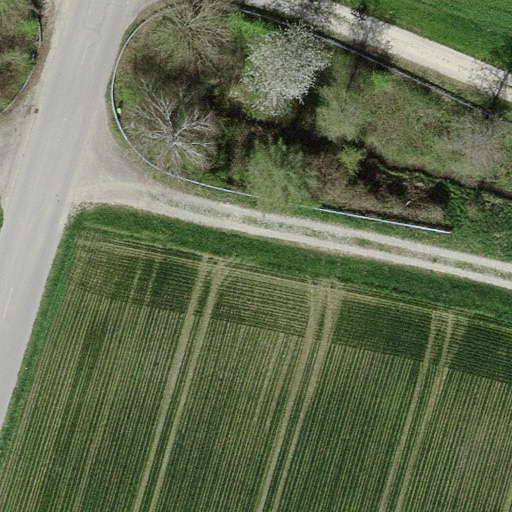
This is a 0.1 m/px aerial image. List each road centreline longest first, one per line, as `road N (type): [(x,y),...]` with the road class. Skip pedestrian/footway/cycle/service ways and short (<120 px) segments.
road 1 (track): [(511,303),(45,171)]
road 2 (unclassified): [(94,0),(0,319)]
road 3 (track): [(215,0),(511,98)]
